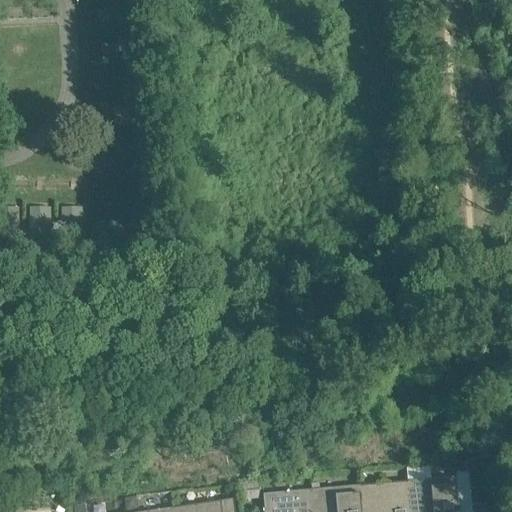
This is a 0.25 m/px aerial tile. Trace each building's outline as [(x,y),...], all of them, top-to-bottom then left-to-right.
[(469,511),(466,467),(454,468),(455,480),(457,511),(469,511)] [(457,511),(455,480),(406,485),(408,511),(457,511)] [(408,511),(406,485),(358,489),(360,511),(408,511)] [(259,488),(246,489),(247,501),(260,501),(259,488)] [(360,511),(358,489),(311,493),(312,511),(360,511)] [(490,490),(473,491),(474,508),(491,507),(490,490)] [(312,511),(311,493),(262,498),(263,511),(312,511)] [(136,501),(124,502),(125,511),(131,511),(132,511),(137,511),(136,501)] [(233,511),(232,503),(172,511),(233,511)]
